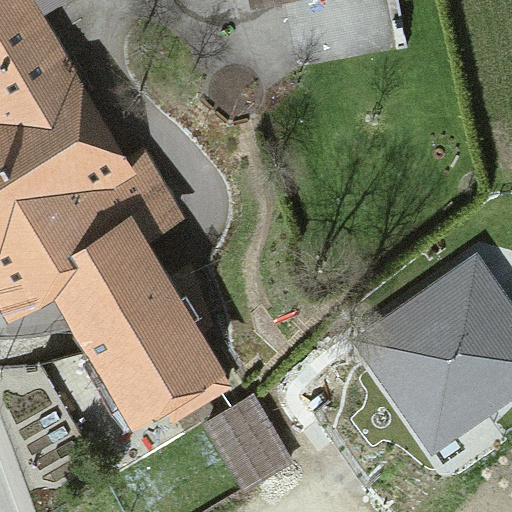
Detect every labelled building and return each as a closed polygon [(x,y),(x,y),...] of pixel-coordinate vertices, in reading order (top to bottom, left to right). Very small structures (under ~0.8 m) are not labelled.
[(0,0),(0,68),(53,37),(39,14),(62,0),(0,0)] [(0,248),(21,283),(51,265),(120,223),(132,242),(175,217),(178,207),(144,150),(126,160),(70,65),(0,106),(0,248)] [(511,393),(511,312),(475,260),(358,340),(433,448),(511,393)] [(85,322),(136,409),(164,393),(176,414),(230,383),(192,318),(180,325),(155,282),(85,322)] [(254,395),(210,421),(248,485),(292,460),(254,395)]
